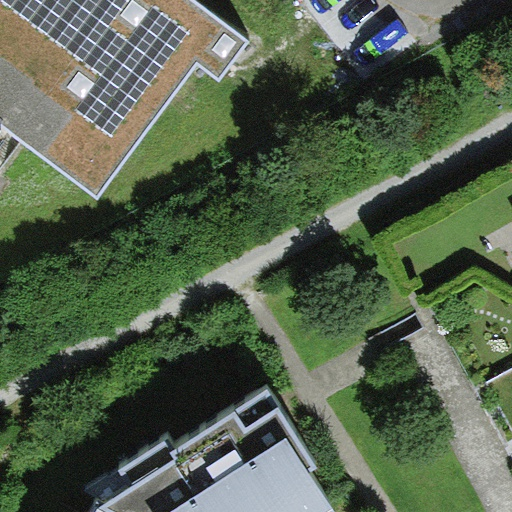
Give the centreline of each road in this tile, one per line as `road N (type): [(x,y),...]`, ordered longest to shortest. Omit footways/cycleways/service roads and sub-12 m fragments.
road 1 (track): [(511,116),(0,400)]
road 2 (track): [(402,0),(475,135)]
